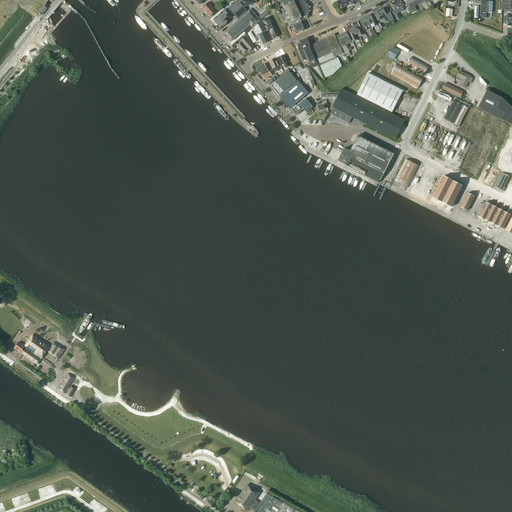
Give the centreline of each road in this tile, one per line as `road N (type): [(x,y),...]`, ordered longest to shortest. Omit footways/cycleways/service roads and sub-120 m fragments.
road 1 (unclassified): [(401,148),(359,128),(298,126),(242,63)]
road 2 (unclassified): [(401,148),(461,23)]
